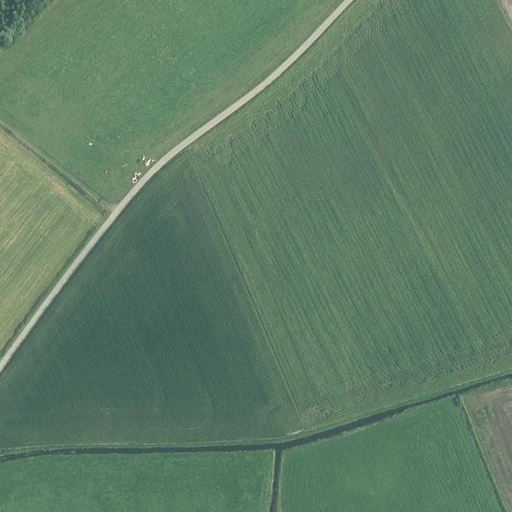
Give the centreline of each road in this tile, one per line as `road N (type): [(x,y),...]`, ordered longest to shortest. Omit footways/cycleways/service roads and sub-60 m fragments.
road 1 (unclassified): [(0,368),(145,179),(269,81),(349,0)]
road 2 (track): [(0,118),(116,212)]
